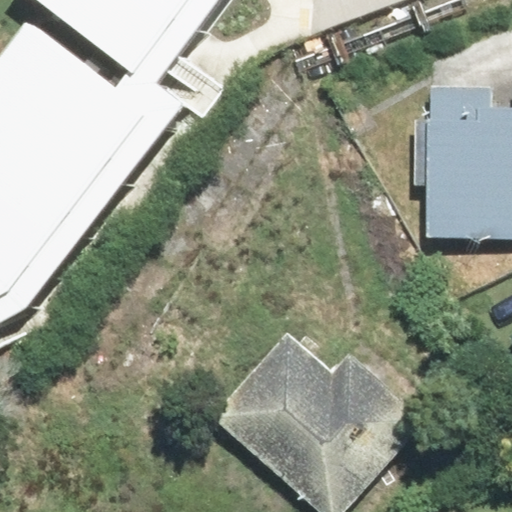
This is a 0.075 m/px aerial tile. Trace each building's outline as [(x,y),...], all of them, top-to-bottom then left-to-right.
[(0,92),(0,328),(41,304),(186,111),(162,93),(231,0),(33,0),(59,21),(0,92)] [(511,77),(450,75),(444,235),(511,237),(511,77)] [(197,237),(170,217),(134,264),(161,284),(197,237)] [(187,328),(119,282),(72,351),(139,398),(187,328)] [(311,303),(226,405),(353,511),(356,511),(441,412),(311,303)]
